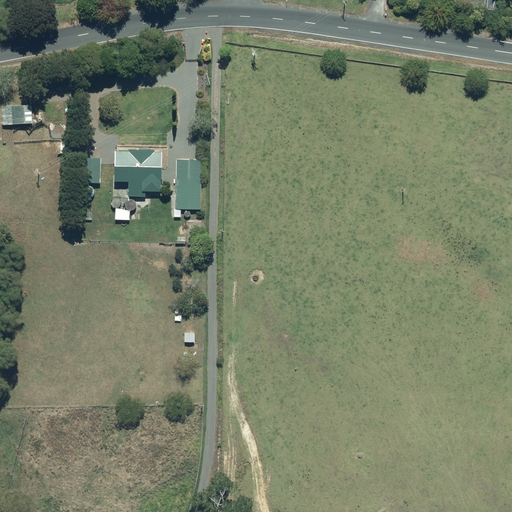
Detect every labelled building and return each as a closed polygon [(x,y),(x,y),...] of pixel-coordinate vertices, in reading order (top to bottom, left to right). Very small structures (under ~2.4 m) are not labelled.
[(3,105),(3,124),(32,123),(32,104),(3,105)] [(155,146),(117,146),(117,181),(131,181),(131,196),(147,196),(148,190),(164,190),(164,150),(155,150),(155,146)] [(102,157),(85,157),(85,182),(102,182),(102,157)] [(203,159),(177,159),(177,208),(203,208),(203,159)] [(116,208),(115,220),(130,220),(131,208),(116,208)]
